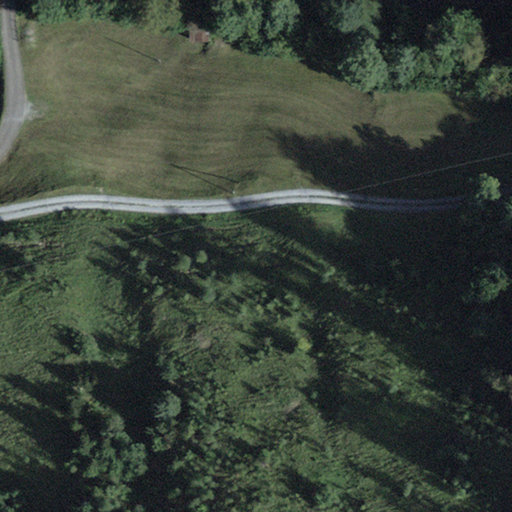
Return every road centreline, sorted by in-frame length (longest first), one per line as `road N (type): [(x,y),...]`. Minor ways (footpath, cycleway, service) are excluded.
road 1 (track): [(0,213),(95,201),(203,206),(289,195),(395,206),(511,194)]
road 2 (unclassified): [(9,0),(18,99),(0,146)]
